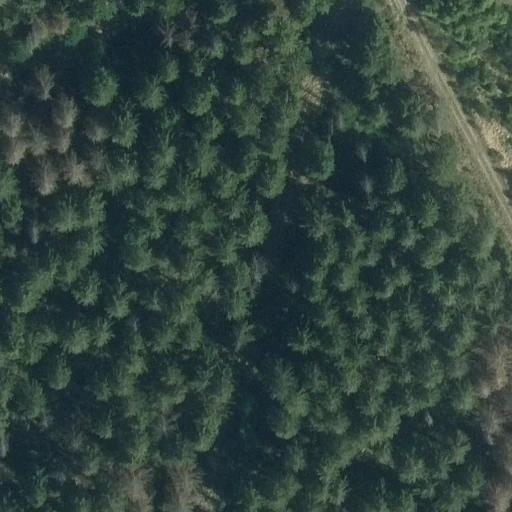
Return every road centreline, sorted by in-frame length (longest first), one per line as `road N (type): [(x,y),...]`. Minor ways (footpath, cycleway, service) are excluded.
road 1 (track): [(405,0),(511,211)]
road 2 (track): [(0,60),(154,0)]
